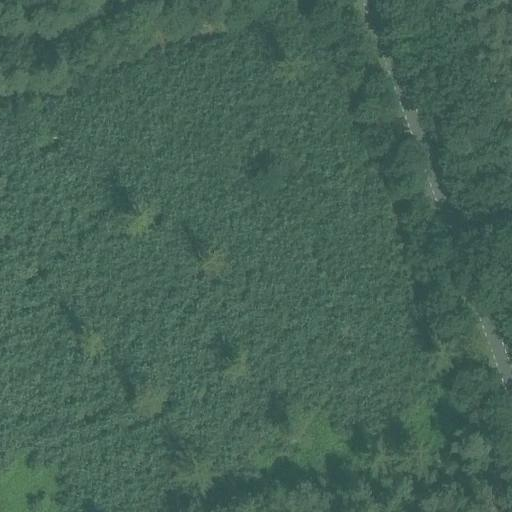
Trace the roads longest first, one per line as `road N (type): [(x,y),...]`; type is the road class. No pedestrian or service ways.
road 1 (tertiary): [(511,392),(368,0)]
road 2 (unclassified): [(0,61),(163,0)]
